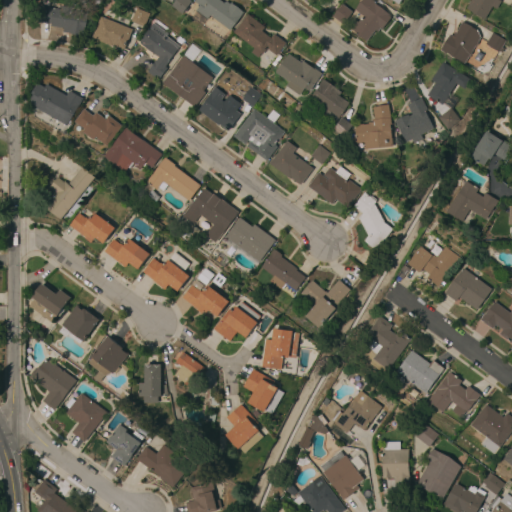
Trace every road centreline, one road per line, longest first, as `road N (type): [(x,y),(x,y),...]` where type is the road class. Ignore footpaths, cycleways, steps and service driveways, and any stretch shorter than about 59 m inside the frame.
road 1 (residential): [(0,435),(15,416),(11,0)]
road 2 (residential): [(324,243),(111,82),(62,61),(12,61)]
road 3 (residential): [(275,0),(345,59),(383,72),(406,59),(435,0)]
road 4 (residential): [(11,240),(62,253),(156,323)]
road 5 (residential): [(511,379),(388,290)]
road 6 (residential): [(130,511),(15,416)]
